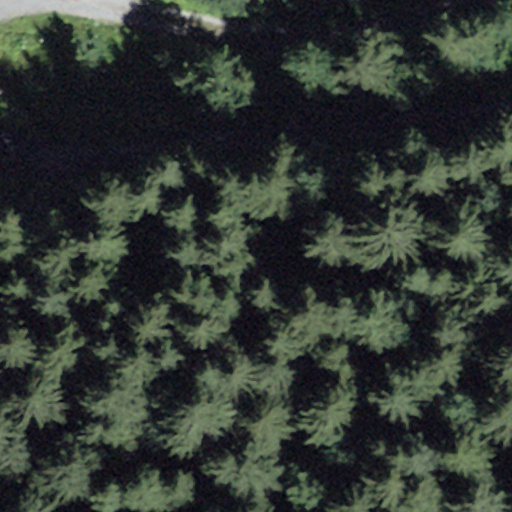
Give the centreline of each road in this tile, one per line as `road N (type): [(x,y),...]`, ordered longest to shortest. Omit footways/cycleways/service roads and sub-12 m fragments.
road 1 (track): [(511,112),(40,160),(0,153)]
road 2 (track): [(64,0),(199,38),(340,48),(458,0)]
